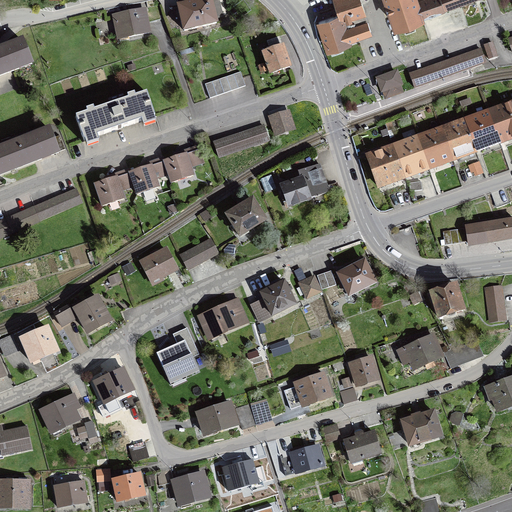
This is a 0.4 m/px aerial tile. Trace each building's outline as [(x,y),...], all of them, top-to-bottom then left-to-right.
[(216,23),(215,17),(223,15),(219,0),(204,0),(178,6),(184,31),(216,23)] [(327,47),(371,31),(360,0),(333,0),(338,15),(318,22),(327,47)] [(386,0),(394,24),(421,15),(416,0),(386,0)] [(416,0),(421,15),(463,0),(416,0)] [(129,39),(129,37),(149,33),(144,10),(114,16),(120,41),(129,39)] [(270,51),(264,53),(271,74),(290,67),(283,47),(281,47),(278,38),(267,41),(270,51)] [(0,49),(0,75),(31,63),(23,41),(3,49),(0,49)] [(497,57),(492,43),(484,45),(489,60),(497,57)] [(481,49),(410,74),(415,88),(470,69),(486,63),(481,49)] [(376,78),(381,94),(383,93),(402,86),(403,86),(398,70),(376,78)] [(210,98),(245,86),(240,72),(205,84),(210,98)] [(370,83),(364,86),(367,96),(374,93),(370,83)] [(402,86),(383,93),(385,99),(386,98),(394,95),(402,92),(404,92),(402,86)] [(147,93),(76,117),(84,141),(155,116),(147,93)] [(511,103),(489,112),(500,143),(511,138),(511,103)] [(288,112),(270,118),(276,135),(294,129),(288,112)] [(489,112),(465,121),(476,152),(500,143),(489,112)] [(465,121),(442,129),(453,160),(476,152),(465,121)] [(269,141),(264,126),(214,143),(219,157),(269,141)] [(418,138),(429,169),(453,160),(442,129),(418,138)] [(50,130),(8,146),(16,168),(65,149),(60,135),(53,138),(50,130)] [(405,178),(429,169),(418,138),(394,147),(405,178)] [(0,174),(16,168),(8,146),(0,149),(0,174)] [(405,178),(394,147),(368,156),(379,187),(405,178)] [(172,159),(164,161),(172,183),(193,175),(186,154),(179,157),(174,154),(172,159)] [(482,173),(479,163),(473,165),(475,170),(474,170),(476,175),(482,173)] [(329,191),(319,164),(298,172),(301,180),(283,187),(287,198),(283,199),(286,207),(329,191)] [(137,170),(130,173),(137,194),(158,187),(151,166),(144,168),(139,166),(137,170)] [(105,177),(102,182),(95,185),(102,206),(124,199),(117,177),(109,180),(105,177)] [(421,182),(409,183),(410,192),(422,190),(421,182)] [(0,238),(82,203),(76,189),(0,221),(0,238)] [(257,208),(252,200),(227,216),(240,236),(265,221),(262,216),(265,214),(260,206),(257,208)] [(470,245),(511,238),(511,219),(467,227),(470,245)] [(445,245),(466,242),(464,228),(443,232),(445,245)] [(188,269),(218,253),(210,240),(181,256),(188,269)] [(152,282),(176,269),(166,250),(159,254),(157,250),(151,254),(152,257),(142,263),(152,282)] [(364,261),(339,274),(348,294),(357,290),(358,291),(375,283),(364,261)] [(322,290),(336,285),(331,271),(317,276),(322,290)] [(300,284),(307,298),(321,292),(314,277),(300,284)] [(261,293),(264,298),(270,311),(272,316),(295,304),(288,291),(291,289),(290,286),(287,287),(284,282),(261,293)] [(431,293),(439,318),(463,310),(456,286),(447,288),(447,287),(439,289),(440,291),(431,293)] [(501,286),(486,288),(490,322),(505,320),(501,286)] [(410,298),(415,307),(424,302),(419,293),(410,298)] [(97,297),(75,310),(88,333),(110,321),(97,297)] [(257,318),(270,311),(264,298),(250,305),(257,318)] [(239,305),(232,308),(230,304),(200,317),(209,338),(247,322),(239,305)] [(75,319),(68,306),(54,314),(62,327),(75,319)] [(57,351),(47,328),(21,339),(31,362),(33,362),(34,364),(40,362),(39,359),(57,351)] [(157,353),(170,383),(198,370),(190,353),(197,350),(188,329),(173,335),(177,344),(157,353)] [(19,349),(13,335),(0,340),(0,345),(5,356),(19,349)] [(442,357),(432,336),(398,352),(404,365),(411,362),(414,369),(442,357)] [(451,349),(450,350),(458,365),(458,364),(467,361),(483,355),(477,341),(451,349)] [(286,342),(272,347),(274,355),(289,351),(286,342)] [(451,367),(458,365),(450,350),(444,353),(450,368),(451,367)] [(350,364),(357,386),(377,379),(371,358),(350,364)] [(104,378),(95,382),(105,404),(133,390),(122,369),(112,374),(111,372),(103,375),(104,378)] [(293,384),(302,410),(334,399),(324,372),(293,384)] [(511,378),(486,388),(490,399),(493,398),(498,411),(511,405),(511,378)] [(358,401),(354,388),(340,392),(344,405),(358,401)] [(73,396),(40,411),(51,433),(79,419),(72,406),(77,403),(73,396)] [(254,406),(260,426),(274,422),(268,402),(254,406)] [(237,425),(230,403),(198,413),(205,435),(237,425)] [(250,404),(235,408),(241,427),(256,423),(250,404)] [(441,436),(433,412),(421,416),(420,414),(412,416),(412,418),(403,421),(410,445),(441,436)] [(458,425),(462,414),(456,412),(452,414),(451,419),(452,423),(458,425)] [(89,439),(97,436),(92,422),(85,424),(89,439)] [(340,438),(336,425),(322,429),(326,442),(340,438)] [(31,448),(27,427),(0,432),(0,457),(3,457),(3,455),(31,448)] [(362,432),(355,434),(356,438),(345,441),(351,462),(364,458),(363,457),(379,452),(373,433),(363,436),(362,432)] [(133,462),(148,458),(143,442),(128,446),(133,462)] [(296,473),(323,465),(318,446),(290,454),(296,473)] [(223,468),(229,491),(258,483),(252,461),(223,468)] [(97,470),(97,478),(110,478),(109,469),(97,470)] [(202,473),(166,484),(170,499),(178,497),(180,504),(209,496),(202,473)] [(144,495),(139,475),(113,480),(118,501),(144,495)] [(27,482),(27,477),(18,477),(18,479),(12,478),(12,482),(0,481),(0,505),(28,506),(28,482),(27,482)] [(55,487),(58,507),(86,502),(83,482),(55,487)] [(342,495),(322,501),(324,509),(344,504),(342,495)] [(436,498),(419,502),(421,511),(436,511),(439,511),(436,498)]
